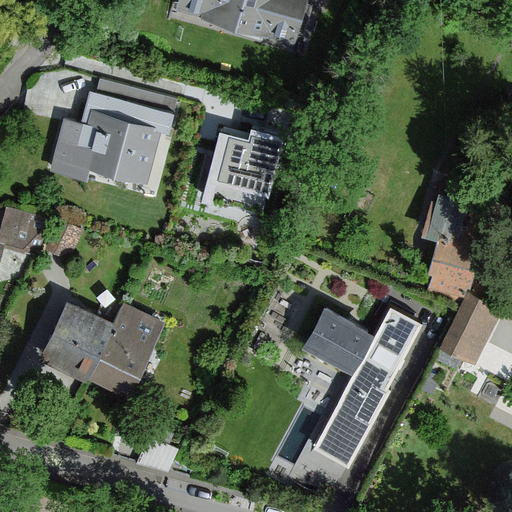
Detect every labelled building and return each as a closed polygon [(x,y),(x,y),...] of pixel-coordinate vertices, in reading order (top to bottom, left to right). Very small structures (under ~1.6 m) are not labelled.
[(182,0),(181,4),(293,36),(304,0),(182,0)] [(160,106),(98,90),(90,124),(66,117),(53,166),(88,175),(91,163),(142,176),(155,126),(171,130),(176,110),(160,106)] [(160,106),(176,110),(179,96),(163,93),(160,106)] [(283,129),(224,114),(205,187),(264,202),(283,129)] [(476,217),(481,194),(438,182),(430,212),(450,218),(433,279),(467,287),(485,219),(476,217)] [(36,249),(49,218),(23,211),(21,217),(14,216),(9,242),(36,249)] [(85,229),(62,219),(48,246),(71,257),(85,229)] [(470,290),(443,344),(465,355),(471,358),(498,304),(470,290)] [(441,342),(461,300),(444,294),(417,349),(409,345),(401,361),(425,374),(434,357),(441,342)] [(111,327),(91,368),(128,386),(161,321),(124,302),(111,327)] [(368,329),(328,307),(310,340),(351,362),(368,329)] [(91,368),(111,327),(69,308),(49,347),(91,368)] [(443,344),(441,342),(434,357),(457,368),(465,355),(443,344)] [(169,470),(179,448),(163,441),(170,423),(147,413),(140,428),(151,434),(139,461),(169,470)]
